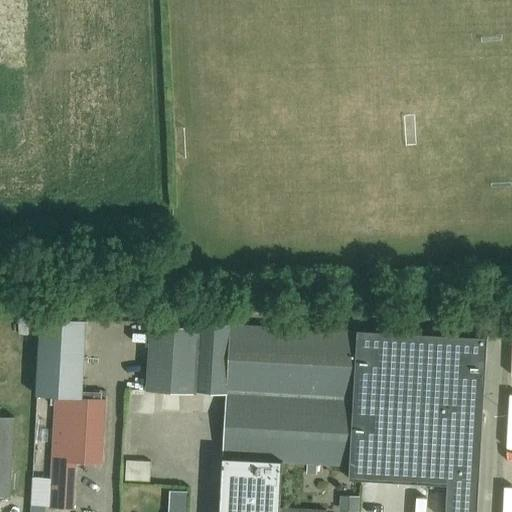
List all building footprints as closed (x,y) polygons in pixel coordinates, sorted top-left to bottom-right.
[(54,301),(54,312),(105,314),(105,303),(54,301)] [(18,334),(38,334),(39,317),(18,316),(18,334)] [(39,317),(38,334),(35,394),(55,396),(52,459),(53,459),(52,473),(50,472),(50,477),(52,477),(50,509),(74,510),(77,462),(101,463),(105,398),(82,397),(87,320),(39,317)] [(220,511),(326,511),(327,510),(280,507),(282,462),(349,466),(358,333),(357,333),(200,323),(199,329),(151,326),(147,390),(227,395),(220,511)] [(358,333),(349,466),(348,480),(446,486),(444,511),(476,511),(487,338),(357,330),(357,333),(358,333)] [(15,418),(0,417),(0,495),(10,496),(15,418)] [(48,496),(49,469),(33,469),(32,496),(48,496)]
